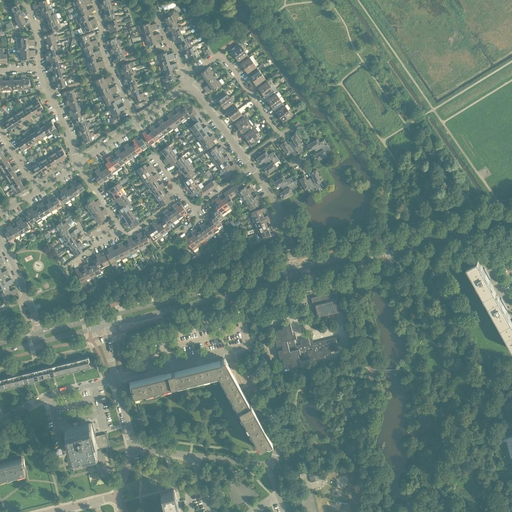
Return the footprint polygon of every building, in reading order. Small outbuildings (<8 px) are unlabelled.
[(39,4),(33,6),(33,9),(48,4),(46,0),(42,0),(38,1),(39,4)] [(89,0),(88,0),(76,6),(74,7),(77,12),(79,11),(78,11),(86,7),(85,5),(91,2),(89,0)] [(9,10),(11,13),(20,9),(16,1),(5,6),(8,11),(9,10)] [(87,9),(86,7),(78,11),(79,11),(77,12),(79,16),(81,15),(81,16),(91,11),(94,9),(93,7),(87,9)] [(102,13),(103,16),(114,13),(113,10),(116,9),(116,7),(104,10),(105,12),(102,13)] [(20,9),(11,13),(9,14),(10,16),(13,14),(14,17),(25,12),(24,9),(21,11),(20,9)] [(42,14),(36,16),(37,19),(40,18),(51,15),(51,14),(54,13),(52,9),(49,9),(41,12),(42,14)] [(180,16),(178,12),(177,12),(177,11),(176,11),(175,12),(174,10),(163,15),(167,23),(176,18),(177,17),(180,16)] [(91,11),(81,16),(81,15),(79,16),(77,17),(78,17),(75,18),(78,23),(80,22),(88,18),(86,16),(92,13),(91,11)] [(25,12),(14,17),(16,20),(13,21),(14,23),(24,19),(23,17),(26,15),(25,12)] [(40,18),(41,21),(47,19),(48,21),(56,19),(57,18),(56,13),(54,13),(51,14),(51,15),(40,18)] [(105,24),(106,27),(117,23),(116,20),(119,19),(119,17),(108,21),(108,23),(105,24)] [(177,24),(175,21),(178,20),(177,17),(176,18),(167,23),(168,25),(165,26),(166,29),(177,24)] [(48,23),(42,25),(43,28),(60,23),(58,18),(57,18),(56,19),(48,21),(48,23)] [(89,21),(88,18),(80,22),(82,27),(96,20),(94,18),(89,21)] [(24,19),(14,23),(15,25),(18,24),(19,27),(30,22),(28,19),(25,20),(24,19)] [(82,27),(80,28),(82,33),(92,28),(91,26),(97,23),(96,20),(82,27)] [(143,30),(157,26),(156,23),(150,24),(149,22),(138,25),(140,31),(143,30)] [(60,23),(43,28),(44,31),(50,29),(51,32),(61,29),(60,23)] [(177,24),(166,29),(168,32),(171,30),(171,32),(182,27),(181,26),(178,27),(177,24)] [(152,30),(158,28),(157,26),(143,30),(144,35),(152,33),(152,30)] [(169,36),(171,39),(182,34),(180,31),(183,29),(182,27),(171,32),(172,34),(169,36)] [(80,36),(81,41),(89,39),(89,37),(95,35),(94,32),(80,36)] [(182,34),(171,39),(172,42),(175,40),(176,42),(179,41),(187,37),(186,37),(186,35),(183,37),(182,34)] [(177,44),(179,47),(189,42),(188,39),(191,38),(190,35),(187,37),(179,41),(180,42),(177,44)] [(156,43),(155,41),(161,39),(160,36),(146,40),(144,41),(145,46),(156,43)] [(44,43),(45,47),(56,43),(55,40),(58,39),(58,37),(47,40),(47,42),(44,43)] [(110,43),(110,45),(121,40),(120,39),(117,40),(116,37),(105,42),(107,45),(110,43)] [(108,49),(110,52),(120,47),(119,44),(122,42),(121,40),(110,45),(111,47),(108,49)] [(97,42),(83,47),(84,52),(93,49),(92,47),(98,45),(97,42)] [(189,42),(179,47),(180,50),(183,48),(184,50),(194,45),(194,43),(191,45),(189,42)] [(242,42),(241,42),(240,43),(239,43),(234,47),(234,46),(231,48),(232,49),(229,50),(231,53),(233,52),(236,55),(244,49),(245,48),(245,47),(242,42)] [(183,57),(197,50),(194,45),(184,50),(185,52),(182,54),(183,57)] [(120,47),(110,52),(111,55),(114,53),(115,55),(125,50),(125,48),(122,50),(120,47)] [(56,55),(55,51),(58,51),(57,49),(58,49),(58,48),(50,51),(50,50),(46,52),(47,54),(44,55),(45,58),(56,55)] [(244,49),(236,55),(238,59),(236,60),(238,63),(248,55),(244,49)] [(126,52),(125,50),(115,55),(116,57),(113,58),(114,62),(125,57),(124,53),(126,52)] [(189,60),(199,55),(197,50),(183,57),(185,60),(188,58),(189,60)] [(160,59),(174,55),(173,52),(167,54),(166,52),(156,55),(157,60),(160,59)] [(100,53),(86,57),(87,62),(96,60),(95,57),(101,55),(100,53)] [(60,59),(60,57),(59,57),(58,54),(56,55),(45,58),(46,61),(49,60),(49,62),(60,59)] [(169,62),(169,60),(175,58),(174,55),(160,59),(161,65),(169,62)] [(248,55),(238,63),(240,65),(242,64),(245,67),(252,61),(248,55)] [(47,65),(48,68),(59,65),(58,62),(61,61),(60,59),(49,62),(50,64),(47,65)] [(247,75),(257,68),(252,61),(245,67),(247,71),(245,72),(247,75)] [(119,68),(120,71),(131,68),(130,65),(133,64),(133,62),(121,65),(122,67),(119,68)] [(163,70),(177,65),(176,63),(170,64),(169,62),(161,65),(160,65),(161,70),(163,70)] [(103,63),(89,67),(91,73),(99,70),(98,68),(104,66),(103,63)] [(172,72),(172,70),(178,68),(177,65),(163,70),(164,75),(172,72)] [(199,81),(211,72),(212,71),(209,67),(201,73),(202,75),(197,79),(199,81)] [(257,68),(247,75),(249,77),(251,76),(253,79),(261,74),(257,68)] [(50,75),(51,79),(62,75),(61,72),(64,71),(64,69),(52,72),(53,74),(50,75)] [(122,78),(123,82),(134,78),(133,75),(136,74),(136,72),(125,75),(125,78),(122,78)] [(172,72),(164,75),(163,75),(164,78),(162,79),(164,84),(175,81),(172,72)] [(211,72),(199,81),(200,83),(206,80),(207,81),(214,77),(211,72)] [(261,74),(253,79),(256,83),(254,84),(256,87),(262,83),(260,81),(265,78),(261,74)] [(104,79),(103,76),(95,80),(98,85),(111,78),(110,76),(104,79)] [(214,77),(207,81),(208,83),(203,87),(205,90),(217,81),(214,77)] [(98,85),(96,85),(99,90),(108,86),(107,84),(113,81),(111,78),(98,85)] [(262,92),(270,86),(273,84),(269,79),(263,84),(262,83),(256,87),(258,89),(260,88),(262,92)] [(67,82),(67,80),(56,83),(56,85),(53,86),(54,89),(65,86),(64,82),(67,82)] [(219,80),(217,81),(205,90),(207,92),(212,88),(214,90),(218,87),(219,89),(222,86),(221,85),(222,84),(219,80)] [(125,89),(126,92),(138,89),(137,85),(139,84),(139,82),(128,86),(128,88),(125,89)] [(109,88),(108,86),(99,90),(101,96),(102,95),(116,88),(115,86),(109,88)] [(265,99),(275,92),(270,86),(262,92),(265,95),(263,97),(265,99)] [(116,88),(102,95),(105,100),(112,96),(111,94),(117,91),(116,88)] [(219,99),(221,103),(229,97),(225,91),(215,98),(217,101),(219,99)] [(142,93),(134,95),(137,103),(148,100),(147,95),(145,95),(144,92),(142,93)] [(271,104),(279,98),(275,92),(265,99),(266,101),(268,100),(271,104)] [(64,100),(65,103),(76,99),(75,96),(78,95),(78,93),(67,97),(67,99),(64,100)] [(113,98),(112,96),(105,100),(107,104),(121,98),(119,95),(113,98)] [(229,97),(221,103),(224,106),(222,108),(224,110),(229,106),(234,103),(229,97)] [(117,106),(116,103),(122,101),(121,98),(107,104),(105,105),(108,110),(109,109),(117,106)] [(274,111),(283,104),(279,98),(271,104),(274,107),(272,109),(274,111)] [(33,101),(32,102),(41,115),(42,114),(40,110),(43,108),(38,100),(34,102),(33,101)] [(41,115),(32,102),(31,103),(32,104),(28,106),(33,114),(36,112),(39,116),(41,115)] [(67,110),(68,113),(79,110),(78,107),(81,106),(81,104),(70,107),(70,109),(67,110)] [(280,116),(288,110),(283,104),(274,111),(275,114),(277,112),(280,116)] [(119,111),(124,109),(125,108),(124,105),(118,108),(117,106),(109,109),(112,114),(119,111)] [(229,106),(224,110),(226,113),(228,111),(230,115),(238,109),(235,105),(231,108),(229,106)] [(33,114),(28,106),(25,108),(24,107),(23,108),(31,121),(33,120),(30,116),(33,114)] [(179,106),(177,107),(185,118),(190,115),(195,111),(192,107),(187,111),(185,108),(182,109),(179,106)] [(178,112),(176,114),(181,121),(185,118),(177,107),(176,109),(178,112)] [(31,121),(23,108),(21,109),(22,110),(18,112),(23,120),(26,118),(29,122),(31,121)] [(238,109),(230,115),(233,119),(231,120),(233,122),(243,115),(238,109)] [(288,110),(280,116),(283,119),(281,121),(282,123),(292,116),(288,110)] [(112,114),(110,115),(112,118),(110,119),(112,124),(123,118),(119,111),(112,114)] [(23,120),(18,112),(15,114),(14,113),(13,114),(21,127),(23,126),(20,122),(23,120)] [(171,112),(169,114),(176,124),(181,121),(176,114),(173,116),(171,112)] [(74,119),(75,122),(86,119),(85,116),(88,115),(87,113),(84,114),(76,116),(76,117),(77,118),(74,119)] [(21,127),(13,114),(12,115),(12,116),(9,118),(14,126),(17,124),(19,128),(21,127)] [(169,119),(167,120),(172,127),(176,124),(169,114),(167,115),(169,119)] [(243,115),(233,122),(234,125),(236,123),(239,127),(247,121),(243,115)] [(14,126),(9,118),(7,116),(2,119),(11,134),(13,132),(11,128),(14,126)] [(45,119),(43,120),(52,133),(53,132),(52,131),(56,129),(51,121),(48,123),(45,119)] [(162,119),(160,120),(168,131),(172,127),(167,120),(164,122),(162,119)] [(201,119),(196,123),(190,127),(194,131),(201,126),(199,123),(202,121),(201,119)] [(44,125),(41,127),(46,135),(50,133),(51,134),(52,133),(43,120),(42,121),(44,125)] [(161,125),(158,127),(163,134),(168,131),(160,120),(158,122),(161,125)] [(249,120),(247,121),(239,127),(242,131),(240,132),(242,135),(247,130),(246,129),(253,124),(249,120)] [(77,130),(78,133),(89,129),(88,126),(91,125),(90,123),(79,127),(80,129),(77,130)] [(36,125),(34,126),(42,139),(43,138),(43,137),(46,135),(41,127),(38,129),(36,125)] [(153,125),(151,127),(159,137),(163,134),(158,127),(156,129),(153,125)] [(35,131),(32,133),(37,141),(40,139),(41,140),(42,139),(34,126),(32,127),(35,131)] [(201,126),(194,131),(197,135),(207,128),(206,126),(203,128),(201,126)] [(152,131),(149,133),(155,140),(159,137),(151,127),(149,128),(152,131)] [(256,133),(258,132),(255,127),(248,132),(247,130),(242,135),(243,137),(245,136),(248,139),(256,133)] [(207,135),(205,132),(209,130),(207,128),(197,135),(200,140),(207,135)] [(26,131),(24,132),(33,145),(34,144),(33,143),(37,141),(32,133),(29,135),(26,131)] [(25,137),(22,139),(27,147),(31,145),(31,146),(33,145),(24,132),(22,133),(25,137)] [(150,144),(155,140),(149,133),(147,135),(144,132),(142,133),(150,144)] [(256,133),(248,139),(251,143),(249,144),(250,147),(256,143),(255,141),(259,138),(256,133)] [(295,143),(292,145),(298,153),(302,150),(299,145),(302,143),(298,137),(299,137),(297,135),(296,133),(291,137),(294,141),(294,142),(295,143)] [(94,136),(93,134),(82,137),(83,139),(80,140),(81,143),(92,140),(91,137),(94,136)] [(201,146),(214,136),(212,134),(209,137),(207,135),(200,140),(198,141),(201,146)] [(214,143),(212,141),(215,138),(214,136),(201,146),(204,150),(214,143)] [(23,149),(27,147),(22,139),(19,141),(16,137),(14,138),(23,152),(24,151),(23,149)] [(136,137),(134,139),(142,149),(146,146),(141,139),(139,141),(136,137)] [(135,143),(132,145),(137,152),(142,149),(134,139),(132,140),(135,143)] [(317,146),(318,149),(327,144),(324,139),(319,142),(317,139),(311,142),(309,143),(307,144),(310,150),(315,147),(317,146)] [(294,156),(298,153),(292,145),(290,147),(289,145),(288,145),(285,141),(280,144),(282,146),(281,146),(283,148),(287,154),(290,151),(294,156)] [(128,143),(126,145),(133,155),(137,152),(132,145),(130,147),(128,143)] [(318,153),(313,156),(316,161),(318,160),(319,160),(321,159),(320,159),(326,155),(324,152),(329,149),(327,144),(318,149),(320,151),(318,152),(318,153)] [(126,150),(124,151),(128,158),(133,155),(126,145),(124,146),(126,150)] [(163,152),(165,155),(172,149),(169,145),(158,153),(160,155),(163,152)] [(209,157),(222,148),(221,146),(217,148),(215,146),(206,153),(209,157)] [(57,149),(56,150),(64,163),(66,162),(63,158),(66,156),(61,148),(58,150),(57,149)] [(222,155),(220,152),(224,150),(222,148),(209,157),(213,162),(222,155)] [(172,149),(165,155),(167,157),(163,160),(165,162),(175,154),(172,149)] [(64,163),(56,150),(54,151),(55,152),(52,154),(57,162),(60,160),(62,164),(64,163)] [(119,150),(117,151),(124,162),(128,158),(124,151),(121,153),(119,150)] [(117,156),(115,157),(120,165),(124,162),(117,151),(115,152),(117,156)] [(266,159),(268,161),(276,156),(273,151),(268,155),(266,151),(260,156),(260,155),(258,157),(256,158),(260,163),(264,160),(265,160),(266,159)] [(3,154),(0,155),(0,162),(10,156),(9,154),(5,157),(3,154)] [(47,155),(46,156),(54,169),(56,168),(53,164),(57,162),(52,154),(48,156),(47,155)] [(175,154),(165,162),(166,163),(169,161),(171,163),(178,158),(175,154)] [(218,164),(229,157),(227,155),(224,157),(222,155),(213,162),(216,166),(218,164)] [(10,156),(0,162),(0,166),(1,169),(9,164),(7,161),(12,158),(10,156)] [(54,169),(46,156),(45,157),(46,158),(42,160),(47,168),(50,166),(53,170),(54,169)] [(120,165),(115,157),(112,159),(110,156),(108,157),(117,170),(121,167),(120,165)] [(178,165),(185,160),(182,156),(178,158),(171,163),(173,165),(176,163),(178,165)] [(269,165),(264,169),(267,173),(269,172),(269,173),(271,171),(277,167),(274,163),(279,160),(278,158),(276,156),(268,161),(270,164),(268,165),(269,165)] [(117,170),(108,157),(106,158),(108,162),(106,164),(111,171),(112,173),(117,170)] [(228,163),(227,161),(230,159),(229,157),(218,164),(221,169),(228,163)] [(188,165),(190,163),(187,158),(185,160),(178,165),(180,168),(176,170),(178,172),(188,165)] [(38,161),(36,162),(45,175),(47,174),(44,170),(47,168),(42,160),(38,163),(38,161)] [(45,175),(36,162),(35,163),(36,164),(32,166),(37,174),(40,172),(43,176),(45,175)] [(184,174),(191,169),(193,167),(190,163),(188,165),(178,172),(179,174),(183,172),(184,174)] [(228,163),(221,169),(224,173),(235,165),(234,163),(230,166),(228,163)] [(9,164),(1,169),(4,172),(3,173),(3,174),(17,166),(15,164),(11,167),(9,164)] [(111,171),(106,164),(104,165),(106,169),(104,170),(109,177),(113,174),(112,173),(111,171)] [(137,169),(140,174),(151,167),(150,165),(146,167),(144,164),(137,169)] [(235,165),(224,173),(228,178),(235,172),(233,170),(236,167),(235,165)] [(17,166),(3,174),(4,176),(5,175),(8,178),(15,173),(13,170),(18,168),(17,166)] [(151,167),(140,174),(144,178),(151,173),(149,171),(152,169),(151,167)] [(99,168),(97,170),(104,181),(109,177),(104,170),(101,172),(99,168)] [(191,169),(184,174),(186,176),(183,179),(184,181),(191,176),(195,173),(191,169)] [(97,175),(95,177),(100,184),(104,181),(97,170),(95,171),(97,175)] [(314,180),(311,181),(316,189),(321,187),(318,182),(321,180),(318,174),(318,173),(317,171),(317,172),(316,170),(310,173),(313,178),(314,180)] [(15,173),(8,178),(10,182),(9,183),(9,184),(23,176),(22,174),(17,176),(15,173)] [(151,173),(144,178),(147,183),(157,175),(156,173),(152,176),(151,173)] [(157,175),(147,183),(150,187),(157,182),(155,180),(159,177),(157,175)] [(23,176),(9,184),(10,185),(11,184),(14,188),(21,183),(20,180),(24,177),(23,176)] [(191,176),(184,181),(186,183),(183,186),(184,188),(194,180),(191,176)] [(283,184),(284,186),(293,181),(290,177),(285,179),(283,176),(277,180),(277,179),(275,180),(275,181),(273,182),(276,187),(281,184),(281,185),(283,184)] [(304,176),(299,179),(300,181),(301,183),(305,189),(308,187),(311,192),(316,189),(311,181),(309,182),(308,181),(307,181),(304,176)] [(75,180),(72,182),(80,192),(85,188),(80,181),(77,183),(75,180)] [(194,180),(184,188),(185,190),(189,187),(191,190),(198,185),(194,180)] [(294,184),(293,181),(284,186),(286,189),(284,190),(280,193),(283,198),(284,197),(285,198),(287,196),(286,196),(293,192),(291,189),(295,186),(294,184)] [(72,187),(70,188),(75,195),(80,192),(72,182),(70,184),(72,187)] [(113,193),(120,188),(123,187),(120,182),(117,184),(106,191),(108,193),(111,191),(113,193)] [(157,182),(150,187),(153,192),(163,184),(162,182),(159,185),(157,182)] [(21,183),(14,188),(16,192),(15,192),(16,194),(29,185),(28,183),(23,186),(21,183)] [(234,186),(238,191),(241,196),(251,188),(250,186),(247,189),(245,186),(241,189),(238,183),(234,186)] [(163,184),(153,192),(156,196),(163,191),(161,189),(165,186),(163,184)] [(198,185),(191,190),(192,192),(189,195),(190,197),(197,192),(201,197),(205,194),(201,189),(198,185)] [(65,187),(63,188),(70,199),(75,195),(70,188),(68,190),(65,187)] [(65,202),(70,199),(63,188),(60,190),(62,194),(60,195),(65,202)] [(113,200),(123,193),(120,188),(113,193),(115,196),(111,198),(113,200)] [(251,188),(241,196),(244,200),(251,195),(249,193),(253,190),(251,188)] [(163,191),(156,196),(159,201),(170,193),(168,191),(165,194),(163,191)] [(233,202),(229,197),(226,192),(223,193),(226,197),(223,198),(229,205),(233,202)] [(123,193),(113,200),(114,202),(118,200),(119,202),(126,197),(123,193)] [(170,193),(159,201),(162,205),(169,200),(168,198),(171,195),(170,193)] [(52,195),(49,197),(56,208),(61,205),(57,197),(54,199),(52,195)] [(251,195),(244,200),(247,205),(258,197),(256,195),(253,198),(251,195)] [(49,202),(46,203),(51,211),(56,208),(49,197),(47,199),(49,202)] [(126,204),(129,202),(130,202),(126,197),(119,202),(121,205),(118,207),(119,209),(126,204)] [(229,205),(223,198),(221,200),(219,197),(217,198),(226,211),(231,208),(229,205)] [(258,197),(247,205),(250,209),(257,204),(256,202),(259,199),(258,197)] [(226,211),(217,198),(215,199),(217,203),(215,205),(222,214),(226,211)] [(86,204),(89,209),(99,201),(98,199),(95,202),(93,199),(86,204)] [(99,201),(89,209),(92,213),(99,208),(97,206),(101,203),(99,201)] [(42,202),(39,203),(46,214),(51,211),(46,203),(44,205),(42,202)] [(119,216),(129,209),(132,207),(129,202),(126,204),(119,209),(121,212),(117,214),(119,216)] [(38,208),(36,210),(41,217),(46,214),(39,203),(36,205),(38,208)] [(176,203),(174,204),(182,215),(186,212),(181,205),(178,206),(176,203)] [(175,209),(172,211),(177,218),(182,215),(174,204),(172,206),(175,209)] [(222,214),(215,205),(213,206),(215,209),(213,211),(218,218),(220,221),(224,218),(222,214)] [(262,214),(261,211),(265,210),(264,207),(252,212),(254,217),(262,214)] [(42,220),(41,217),(36,210),(34,211),(32,208),(29,210),(35,220),(37,223),(42,220)] [(101,211),(99,208),(92,213),(95,218),(106,210),(104,208),(101,211)] [(125,218),(132,213),(129,209),(119,216),(120,218),(123,216),(125,218)] [(167,209),(165,210),(173,221),(177,218),(172,211),(170,213),(167,209)] [(26,216),(30,224),(35,220),(29,210),(26,211),(28,215),(26,216)] [(106,210),(95,218),(98,222),(105,217),(103,215),(107,212),(106,210)] [(166,215),(163,217),(168,224),(173,221),(165,210),(163,212),(166,215)] [(218,218),(213,211),(210,213),(213,216),(210,218),(216,225),(218,228),(222,225),(220,221),(218,218)] [(132,213),(125,218),(127,221),(123,223),(125,225),(135,218),(132,213)] [(253,223),(268,218),(267,215),(263,217),(262,214),(254,217),(251,218),(253,223)] [(164,222),(161,224),(166,231),(171,228),(168,224),(163,217),(161,218),(164,222)] [(21,218),(19,220),(25,231),(30,228),(26,220),(23,222),(21,218)] [(135,218),(125,225),(126,227),(130,224),(131,227),(139,222),(135,218)] [(216,225),(210,218),(208,219),(211,223),(208,224),(213,232),(218,228),(216,225)] [(266,224),(265,221),(269,220),(268,218),(253,223),(255,228),(266,224)] [(18,225),(15,226),(20,234),(25,231),(19,220),(16,222),(18,225)] [(54,226),(58,231),(68,224),(66,221),(63,223),(61,221),(54,226)] [(156,222),(154,223),(162,234),(166,231),(161,224),(159,225),(156,222)] [(163,236),(162,234),(154,223),(152,225),(155,228),(152,230),(157,237),(159,239),(163,236)] [(213,232),(208,224),(206,226),(204,223),(202,224),(209,235),(213,232)] [(11,224),(8,226),(14,237),(20,234),(15,226),(13,228),(11,224)] [(68,224),(58,231),(61,236),(68,231),(67,229),(70,227),(68,224)] [(211,237),(209,235),(202,224),(200,225),(202,229),(200,231),(207,241),(211,237)] [(259,232),(272,228),(271,225),(267,227),(266,224),(255,228),(257,233),(259,232)] [(5,232),(9,240),(14,237),(8,226),(5,228),(7,231),(5,232)] [(145,230),(153,240),(157,237),(152,230),(150,232),(147,228),(145,230)] [(270,234),(268,231),(272,230),(272,228),(259,232),(261,237),(262,237),(264,240),(269,238),(268,235),(270,234)] [(207,241),(200,231),(197,232),(195,229),(193,230),(202,244),(207,241)] [(202,244),(193,230),(191,232),(193,235),(191,237),(198,247),(202,244)] [(70,233),(68,231),(61,236),(65,241),(75,234),(73,231),(70,233)] [(141,232),(139,233),(144,245),(149,242),(145,234),(143,236),(141,232)] [(138,238),(136,239),(140,247),(144,245),(139,233),(136,234),(138,238)] [(75,234),(65,241),(68,246),(75,241),(74,239),(77,237),(75,234)] [(198,247),(191,237),(188,239),(186,235),(184,237),(193,250),(198,247)] [(131,237),(129,238),(135,250),(140,247),(136,239),(133,241),(131,237)] [(129,243),(126,244),(130,252),(135,250),(129,238),(127,239),(129,243)] [(75,241),(68,246),(72,251),(82,244),(80,241),(77,243),(75,241)] [(121,242),(119,243),(125,255),(130,252),(126,244),(123,246),(121,242)] [(126,257),(125,255),(119,243),(117,244),(119,248),(116,249),(120,257),(122,260),(126,257)] [(82,244),(72,251),(75,256),(82,251),(81,249),(84,246),(82,244)] [(112,247),(110,248),(115,259),(120,257),(116,249),(114,250),(112,247)] [(110,262),(115,259),(110,248),(107,249),(109,253),(107,254),(110,262)] [(100,253),(98,254),(104,265),(109,263),(105,255),(102,256),(100,253)] [(98,258),(95,260),(99,268),(104,265),(98,254),(96,255),(98,258)] [(102,274),(99,268),(95,260),(93,261),(94,265),(92,266),(97,277),(102,274)] [(468,267),(484,296),(494,291),(488,280),(490,279),(487,273),(485,268),(484,268),(482,269),(478,260),(467,266),(467,267),(468,267)] [(97,277),(92,266),(89,267),(87,264),(85,265),(91,276),(92,279),(97,277)] [(85,270),(82,271),(86,279),(91,276),(85,265),(83,266),(85,270)] [(75,269),(81,281),(86,279),(82,271),(79,272),(77,268),(75,269)] [(8,272),(0,275),(0,280),(5,279),(4,276),(9,274),(8,272)] [(12,281),(0,286),(0,291),(0,292),(9,288),(8,285),(13,283),(12,281)] [(9,288),(0,292),(2,296),(16,290),(15,288),(10,290),(9,288)] [(16,290),(2,296),(4,301),(13,297),(12,295),(17,292),(16,290)] [(336,299),(338,299),(336,291),(310,297),(312,305),(315,305),(318,316),(339,311),(336,299)] [(494,291),(484,296),(501,327),(511,321),(505,310),(507,309),(504,303),(502,298),(501,298),(499,299),(494,291)] [(511,322),(511,321),(501,327),(511,347),(511,322)] [(280,358),(282,357),(284,364),(291,363),(292,365),(300,363),(299,359),(301,359),(301,360),(316,357),(316,359),(324,357),(324,354),(331,353),(331,350),(338,348),(336,341),(340,340),(339,337),(313,343),(312,337),(300,339),(301,344),(295,346),(293,338),(296,337),(295,333),(293,334),(290,324),(282,326),(283,329),(275,330),(277,338),(275,338),(277,346),(282,344),(283,349),(278,350),(280,358)] [(248,404),(247,403),(248,402),(225,359),(221,360),(226,370),(218,374),(238,410),(241,415),(259,448),(271,442),(257,416),(256,416),(253,412),(255,411),(251,403),(250,403),(248,404)] [(177,385),(218,374),(226,370),(221,360),(176,371),(176,373),(174,373),(174,371),(173,370),(164,372),(165,375),(160,376),(160,374),(131,382),(134,395),(171,386),(175,385),(177,384),(177,385)] [(110,446),(106,433),(93,436),(90,424),(92,423),(92,422),(63,430),(66,430),(71,452),(82,450),(102,445),(102,448),(110,446)] [(87,468),(83,453),(82,450),(71,452),(69,453),(73,472),(87,468)] [(0,477),(25,471),(23,463),(22,457),(0,462),(0,477)] [(115,467),(101,470),(102,475),(98,476),(98,478),(116,475),(115,467)] [(308,474),(310,482),(321,479),(319,471),(308,474)] [(179,511),(174,489),(160,493),(165,511),(179,511)]
